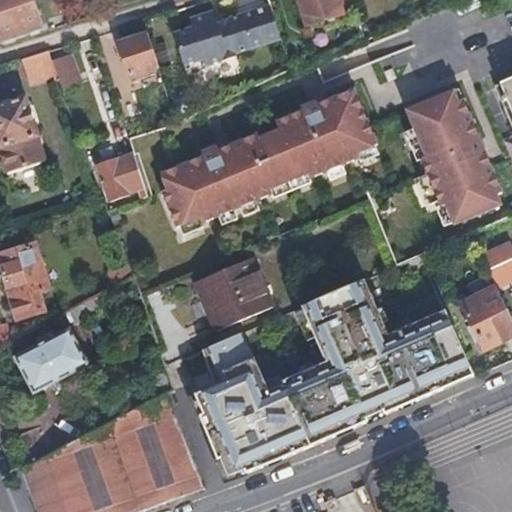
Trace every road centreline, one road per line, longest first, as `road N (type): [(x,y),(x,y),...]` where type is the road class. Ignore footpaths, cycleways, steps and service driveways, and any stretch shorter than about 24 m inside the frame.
road 1 (unknown): [(134,157),(411,32),(475,51),(511,42)]
road 2 (residential): [(511,384),(197,511)]
road 3 (residential): [(194,0),(0,54)]
